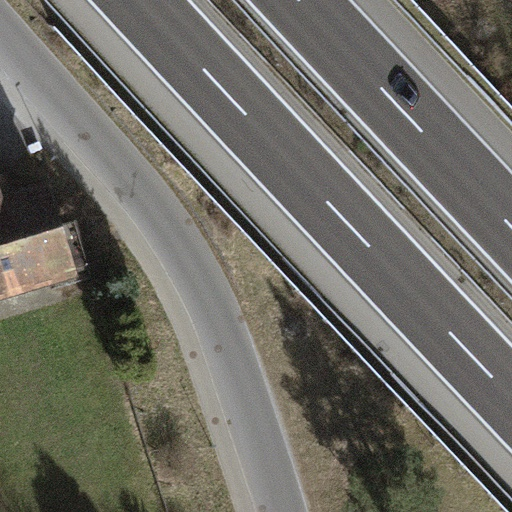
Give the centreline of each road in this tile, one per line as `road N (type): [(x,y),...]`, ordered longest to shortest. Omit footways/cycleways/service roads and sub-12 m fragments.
road 1 (unclassified): [(281,511),(214,313),(180,245),(136,181),(0,31)]
road 2 (motorway): [(139,0),(511,398)]
road 3 (motorway): [(511,223),(302,0)]
